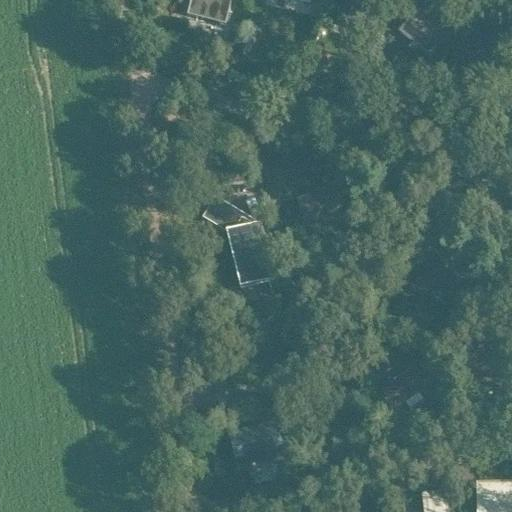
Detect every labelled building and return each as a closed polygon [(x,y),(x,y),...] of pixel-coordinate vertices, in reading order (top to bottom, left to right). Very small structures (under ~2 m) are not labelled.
[(191,0),(187,17),(226,26),(232,2),(223,0),(191,0)] [(343,0),(337,15),(335,19),(361,31),(363,26),(368,15),(362,12),(367,0),(343,0)] [(405,1),(390,34),(391,35),(393,29),(399,35),(396,39),(427,64),(440,48),(449,38),(448,38),(449,38),(429,22),(421,32),(411,23),(419,13),(405,1)] [(486,24),(476,39),(486,46),(478,57),(495,68),(502,57),(511,41),(511,26),(484,9),(482,12),(478,19),(486,24)] [(298,203),(306,222),(342,207),(335,189),(298,203)] [(229,213),(222,225),(230,230),(237,217),(229,213)] [(258,234),(234,240),(246,285),(269,279),(258,234)] [(418,290),(447,295),(449,285),(446,285),(448,274),(457,276),(459,265),(430,261),(428,271),(433,272),(431,283),(419,281),(418,290)] [(290,370),(286,372),(291,381),(312,369),(292,335),(271,347),(276,356),(280,353),(290,370)] [(464,369),(472,387),(498,374),(490,357),(464,369)] [(412,370),(378,394),(392,414),(406,404),(410,411),(423,402),(419,395),(426,390),(412,370)] [(344,393),(314,419),(327,434),(357,408),(344,393)] [(273,423),(235,435),(241,457),(250,455),(252,462),(273,456),(278,471),(293,467),(286,443),(279,445),(273,423)] [(481,511),(490,511),(489,511),(511,511),(511,486),(481,487),(481,511)] [(445,511),(443,497),(426,499),(428,511),(445,511)]
